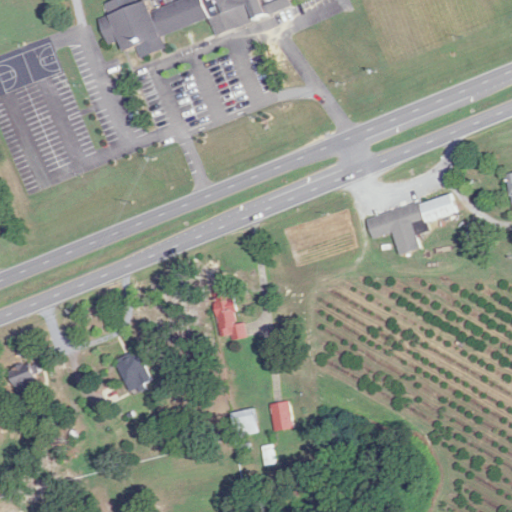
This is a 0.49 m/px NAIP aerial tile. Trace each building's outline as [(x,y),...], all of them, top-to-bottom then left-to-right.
[(182,0),(151,10),(150,5),(146,0),(118,0),(106,4),(110,16),(102,19),(110,45),(124,41),(127,52),(137,49),(144,58),(169,50),(164,35),(212,20),(216,30),(218,33),(296,9),(293,0),(182,0)] [(370,218),(375,239),(396,233),(403,256),(424,250),(418,226),(461,214),(455,195),(370,218)] [(216,292),(223,336),(234,335),(234,340),(246,338),(238,289),(216,292)] [(117,361),(134,392),(156,381),(139,350),(117,361)] [(13,368),(21,396),(43,389),(35,362),(13,368)] [(274,403),(278,431),(297,428),(293,400),(274,403)] [(237,416),(239,436),(261,434),(260,414),(237,416)] [(268,465),(277,464),(275,445),(266,447),(268,465)]
